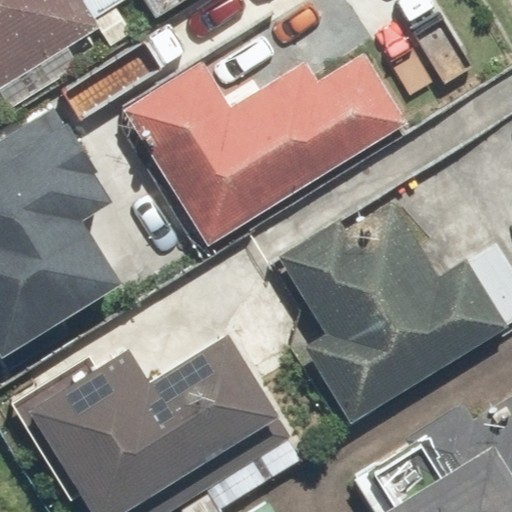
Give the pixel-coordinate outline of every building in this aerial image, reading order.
[(0,0),(0,88),(84,32),(62,0),(0,0)] [(147,0),(155,11),(172,0),(147,0)] [(346,32),(226,109),(198,64),(124,110),(204,239),(251,211),(273,197),(279,193),(400,116),(346,32)] [(0,343),(132,268),(92,198),(121,181),(74,100),(0,142),(0,343)] [(272,254),(323,333),(299,349),(345,420),(369,404),(370,406),(475,338),(474,337),(502,319),(456,248),(428,266),(377,187),(272,254)] [(219,325),(137,376),(119,346),(21,404),(86,511),(98,511),(160,476),(169,470),(187,459),(270,406),(219,325)] [(511,511),(511,385),(473,409),(469,403),(409,437),(430,472),(378,504),(383,511),(511,511)] [(255,511),(274,511),(270,503),(255,511)]
